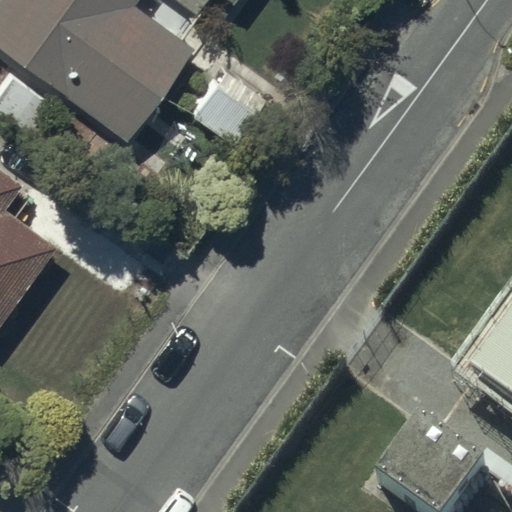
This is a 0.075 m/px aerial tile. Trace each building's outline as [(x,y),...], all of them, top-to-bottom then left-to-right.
[(0,0),(0,56),(15,68),(0,87),(0,118),(28,141),(56,105),(115,151),(190,54),(128,5),(131,0),(162,0),(188,20),(203,0),(215,0),(225,7),(230,0),(0,0)] [(223,67),(187,117),(231,148),(267,99),(223,67)] [(0,320),(51,246),(0,211),(17,186),(0,174),(0,320)] [(511,309),(474,364),(511,391),(511,309)] [(421,417),(376,477),(422,511),(451,511),(486,465),(421,417)]
